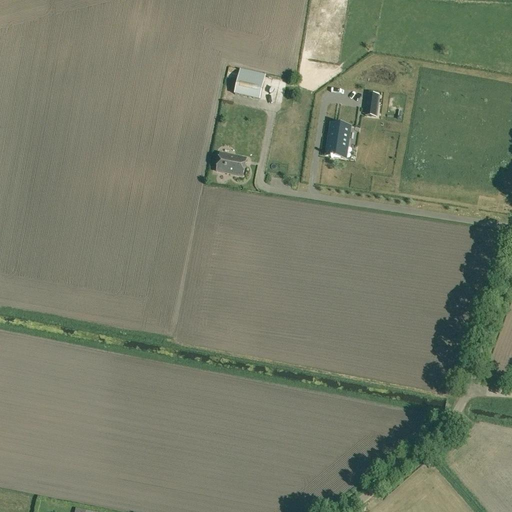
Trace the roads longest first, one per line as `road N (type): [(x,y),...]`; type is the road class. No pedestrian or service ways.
road 1 (unclassified): [(340,511),(446,420),(511,261)]
road 2 (unknown): [(298,193),(511,226)]
